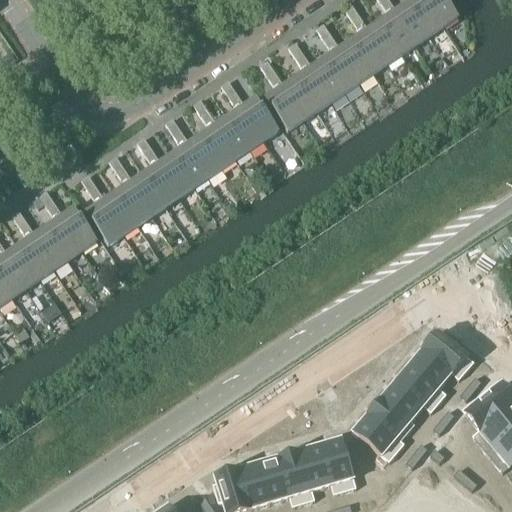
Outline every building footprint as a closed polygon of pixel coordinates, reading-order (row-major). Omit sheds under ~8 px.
[(406,8),(428,41),(442,32),(420,0),(417,0),(416,1),(406,8)] [(420,0),(442,32),(447,28),(456,22),(441,0),(415,0),(416,1),(417,0),(420,0)] [(387,3),(380,8),(388,20),(391,17),(414,51),(428,41),(406,8),(395,15),(387,3)] [(64,21),(73,15),(67,7),(59,12),(64,21)] [(352,27),(359,22),(351,10),(344,15),(352,27)] [(377,27),(400,60),(414,51),(391,17),(388,20),(377,27)] [(400,60),(377,27),(367,34),(359,22),(352,27),(360,38),(363,36),(386,70),(400,60)] [(323,46),(331,41),(323,29),(315,34),(323,46)] [(349,46),(372,79),(386,70),(363,36),(360,38),(349,46)] [(331,41),(323,46),(332,58),(335,55),(357,89),(372,79),(349,46),(339,53),(331,41)] [(296,65),(303,60),(295,48),(287,53),(296,65)] [(321,65),(343,98),(357,89),(335,55),(332,58),(321,65)] [(303,60),(296,65),(304,77),(307,74),(329,108),(343,98),(321,65),(311,72),(303,60)] [(268,83),(275,78),(267,67),(260,71),(268,83)] [(293,84),(315,117),(329,108),(307,74),(304,77),(293,84)] [(409,74),(404,78),(409,84),(414,81),(409,74)] [(275,78),(268,83),(276,95),(279,93),(301,127),(315,117),(293,84),(283,90),(275,78)] [(228,103),(236,98),(228,86),(220,91),(228,103)] [(287,136),(301,127),(279,93),(276,95),(264,103),(287,136)] [(236,98),(228,103),(236,115),(240,112),(263,145),(277,136),(254,102),(244,110),(236,98)] [(200,121),(208,116),(200,105),(192,109),(200,121)] [(226,122),(249,155),(263,145),(240,112),(236,115),(226,122)] [(208,116),(200,121),(208,133),(212,131),(234,164),(249,155),(226,122),(216,128),(208,116)] [(172,140),(180,135),(172,123),(164,128),(172,140)] [(198,141),(220,174),(234,164),(212,131),(208,133),(198,141)] [(180,135),(172,140),(181,152),(184,150),(206,183),(220,174),(198,141),(188,147),(180,135)] [(144,160),(151,155),(143,143),(136,148),(144,160)] [(170,160),(192,193),(206,183),(184,150),(181,152),(170,160)] [(151,155),(144,160),(152,171),(155,169),(178,202),(192,193),(170,160),(159,167),(151,155)] [(116,178),(123,173),(115,161),(108,166),(116,178)] [(141,179),(164,212),(178,202),(155,169),(152,171),(141,179)] [(164,212),(141,179),(131,185),(123,173),(116,178),(124,190),(127,188),(150,222),(164,212)] [(88,197),(95,192),(87,180),(80,185),(88,197)] [(113,198),(136,231),(150,222),(127,188),(124,190),(113,198)] [(136,231),(113,198),(103,204),(95,192),(88,197),(96,209),(99,207),(122,241),(136,231)] [(47,213),(54,208),(46,196),(39,201),(47,213)] [(107,250),(122,241),(99,207),(96,209),(85,217),(107,250)] [(54,208),(47,213),(55,225),(58,223),(81,256),(95,246),(73,213),(62,220),(54,208)] [(19,232),(26,227),(18,215),(11,220),(19,232)] [(44,232),(67,265),(81,256),(58,223),(55,225),(44,232)] [(26,227),(19,232),(27,244),(30,242),(53,275),(67,265),(44,232),(34,239),(26,227)] [(16,251),(39,284),(53,275),(30,242),(27,244),(16,251)] [(0,248),(0,261),(2,261),(25,294),(39,284),(16,251),(6,258),(0,248)] [(0,287),(10,303),(25,294),(2,261),(0,261),(0,287)] [(0,310),(10,303),(0,287),(0,310)] [(22,331),(13,337),(19,347),(28,341),(22,331)] [(436,337),(421,354),(451,380),(466,362),(436,337)] [(422,357),(409,372),(437,396),(451,380),(421,354),(420,355),(422,357)] [(409,372),(395,389),(423,413),(437,396),(409,372)] [(474,384),(467,393),(473,398),(480,389),(474,384)] [(395,389),(381,405),(409,429),(423,413),(395,389)] [(511,404),(500,389),(464,419),(479,437),(511,409),(511,404)] [(467,393),(459,402),(466,407),(473,398),(467,393)] [(381,405),(367,422),(395,445),(409,429),(381,405)] [(511,409),(479,437),(494,455),(511,439),(511,409)] [(447,417),(439,427),(446,432),(453,422),(447,417)] [(367,422),(352,439),(381,463),(395,445),(367,422)] [(446,432),(439,427),(432,436),(438,441),(446,432)] [(511,439),(494,455),(509,473),(511,470),(511,439)] [(341,446),(319,452),(331,492),(352,485),(341,446)] [(420,451),(413,460),(419,465),(426,456),(420,451)] [(319,452),(298,458),(310,498),(331,492),(319,452)] [(434,456),(429,462),(438,470),(444,463),(434,456)] [(298,458),(277,464),(289,504),(310,498),(298,458)] [(413,460),(405,469),(411,474),(419,465),(413,460)] [(277,464),(257,470),(269,510),(289,504),(277,464)] [(236,474),(235,474),(246,511),(262,511),(269,510),(257,470),(237,476),(236,474)] [(246,511),(235,474),(214,481),(222,511),(246,511)] [(458,476),(453,482),(462,490),(467,484),(458,476)] [(467,484),(462,490),(471,497),(476,491),(467,484)] [(203,501),(196,506),(200,511),(207,511),(209,511),(203,501)]
